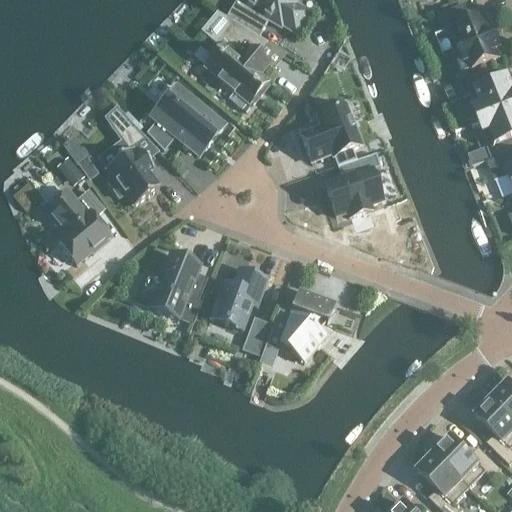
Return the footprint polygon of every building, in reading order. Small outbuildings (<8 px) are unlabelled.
[(268,23),(269,24),(271,22),(294,36),(307,15),(294,7),(298,0),(236,0),(235,3),(236,3),(225,21),(232,25),(266,46),(258,41),(268,23)] [(470,71),(471,72),(500,61),(496,53),(501,51),(494,34),(490,36),(483,18),(470,23),(464,8),(439,18),(446,34),(454,31),(461,47),(457,49),(464,67),(464,66),(467,72),(470,71)] [(256,58),(266,46),(232,25),(215,46),(221,51),(204,71),(219,83),(217,84),(232,97),(234,95),(248,107),(250,105),(253,107),(262,97),(258,95),(267,85),(258,78),(267,67),(256,58)] [(480,124),(511,111),(511,81),(493,89),(489,78),(461,89),(466,100),(472,98),(476,108),(474,108),(480,124)] [(163,155),(176,140),(198,159),(207,149),(208,149),(209,148),(203,144),(207,139),(209,141),(210,140),(220,127),(175,91),(165,103),(164,103),(163,104),(164,104),(161,109),(160,108),(159,109),(163,112),(154,123),(156,124),(146,137),(163,155)] [(356,164),(352,153),(352,152),(360,149),(344,109),(316,120),(321,131),(300,139),(301,140),(311,166),(331,158),(336,170),(337,172),(347,169),(348,168),(357,165),(356,164)] [(116,111),(105,122),(129,155),(105,173),(111,181),(106,185),(118,202),(123,198),(132,211),(158,192),(147,177),(152,173),(135,148),(143,140),(116,111)] [(511,111),(480,124),(486,140),(489,139),(493,149),(487,151),(491,163),(511,154),(511,111)] [(511,154),(491,163),(487,165),(495,183),(509,178),(511,185),(511,154)] [(381,204),(370,173),(380,170),(375,158),(356,164),(357,165),(348,168),(347,169),(350,178),(350,180),(340,183),(325,188),(324,188),(335,221),(347,217),(348,222),(372,214),(370,209),(381,205),(381,204)] [(68,182),(71,180),(76,186),(82,181),(68,164),(59,172),(68,182)] [(75,268),(89,257),(92,261),(109,247),(105,243),(109,239),(94,221),(103,213),(88,195),(76,205),(67,194),(43,214),(63,238),(55,244),(75,268)] [(189,266),(170,258),(160,283),(147,277),(137,300),(151,305),(148,311),(177,323),(178,322),(192,328),(201,306),(198,305),(207,282),(196,278),(199,270),(197,269),(197,270),(189,266)] [(228,329),(239,333),(239,334),(242,335),(251,310),(256,312),(266,284),(238,273),(231,291),(222,287),(209,323),(212,325),(213,323),(224,327),(224,329),(227,330),(228,329)] [(288,323),(276,318),(258,367),(259,367),(264,356),(275,360),(280,348),(303,367),(325,341),(318,335),(324,328),(326,329),(333,308),(298,295),(288,323)] [(511,389),(508,386),(507,387),(505,385),(497,393),(499,395),(492,402),(511,421),(511,389)] [(511,421),(492,402),(485,410),(483,407),(474,416),(477,418),(475,419),(499,442),(490,451),(509,469),(511,466),(511,454),(511,453),(511,451),(511,421)] [(462,485),(461,486),(469,493),(485,476),(492,483),(501,474),(482,455),(474,464),(450,441),(449,442),(447,440),(439,448),(441,450),(434,458),(462,485)] [(461,486),(462,485),(434,458),(427,465),(425,463),(416,471),(419,473),(417,475),(441,497),(432,506),(438,511),(456,511),(453,508),(469,493),(461,486)]
